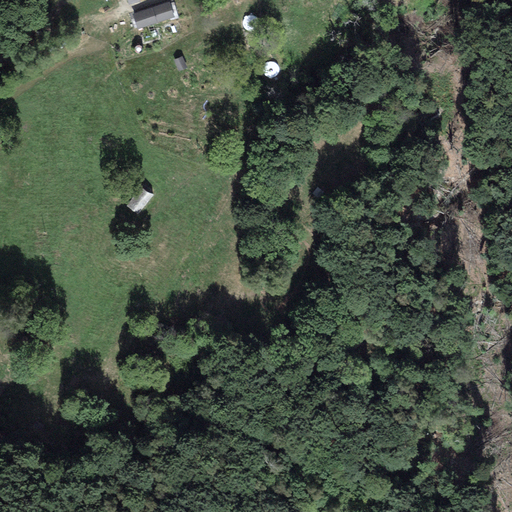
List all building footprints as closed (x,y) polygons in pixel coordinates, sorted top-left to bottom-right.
[(169,1),(132,15),(138,30),(175,18),(169,1)] [(243,28),(245,29),(247,30),(250,30),(252,29),(254,28),(256,26),(256,24),(256,21),(255,19),(254,17),(252,16),(249,15),(247,16),(244,17),(243,19),(242,21),(241,23),(242,26),(243,28)] [(182,55),(174,57),(177,68),(185,66),(182,55)] [(153,196),(140,186),(125,207),(138,216),(153,196)] [(351,339),(338,339),(338,353),(351,353),(351,339)]
